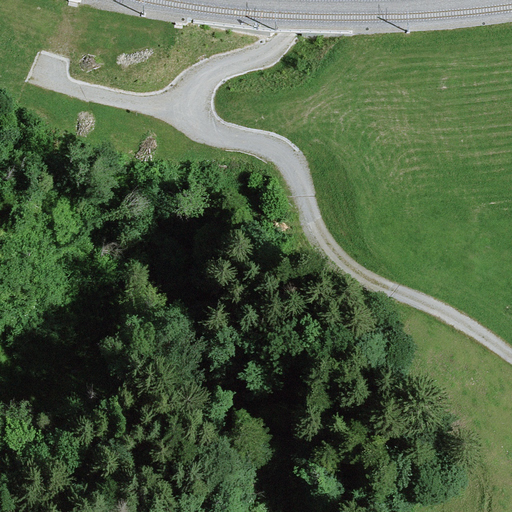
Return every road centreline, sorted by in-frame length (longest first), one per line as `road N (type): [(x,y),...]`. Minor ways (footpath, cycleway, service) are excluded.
road 1 (track): [(318,0),(303,21),(220,64),(175,109),(290,153),(309,183),(312,222),(358,268),(511,360)]
road 2 (track): [(0,57),(175,109)]
